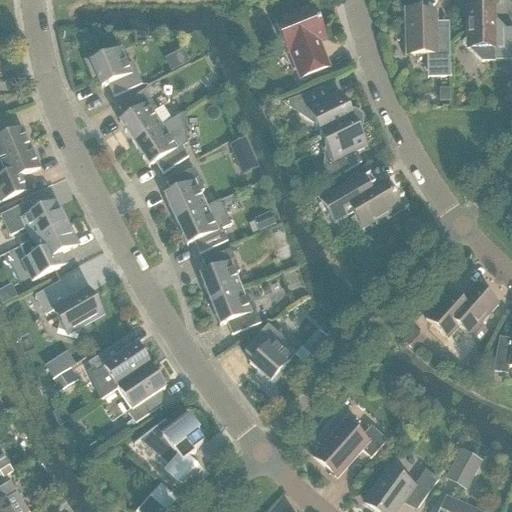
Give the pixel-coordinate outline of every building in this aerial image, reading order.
[(511,32),(502,33),(502,31),(493,22),(493,9),(467,10),(467,38),(462,44),(481,63),(492,63),(494,63),(511,62),(511,32)] [(324,38),(312,10),(300,14),(297,13),(289,16),(287,20),(275,24),(287,53),(290,52),(301,80),(328,69),(319,49),(317,49),(315,42),(324,38)] [(420,14),(420,11),(404,12),(406,57),(426,56),(427,80),(450,79),(449,67),(448,32),(436,32),(436,14),(420,14)] [(127,67),(120,53),(131,48),(131,47),(104,59),(102,55),(84,62),(92,80),(96,79),(101,91),(108,88),(113,99),(141,87),(132,65),(127,67)] [(319,138),(358,119),(349,113),(340,94),(329,100),(324,89),(283,104),(284,105),(292,102),(299,116),(313,125),(319,138)] [(134,147),(171,122),(162,108),(157,112),(143,92),(118,109),(125,119),(118,124),(134,147)] [(171,122),(134,147),(149,170),(156,166),(162,176),(188,159),(181,148),(185,145),(184,120),(182,117),(183,116),(182,115),(171,122)] [(358,119),(319,138),(326,150),(324,168),(331,182),(324,186),(361,164),(355,153),(366,148),(357,129),(358,119)] [(0,163),(31,150),(22,130),(0,139),(0,163)] [(227,142),(240,173),(259,164),(246,134),(227,142)] [(31,150),(0,163),(0,169),(3,177),(0,178),(0,204),(21,195),(15,181),(39,171),(31,150)] [(175,223),(205,209),(198,194),(203,192),(193,170),(166,183),(171,195),(164,198),(175,223)] [(362,196),(354,183),(320,202),(334,226),(352,216),(362,232),(384,218),(386,222),(402,212),(392,196),(391,197),(383,184),(362,196)] [(219,202),(205,209),(175,223),(187,248),(194,245),(199,256),(227,243),(221,231),(230,227),(219,202)] [(32,242),(66,226),(55,204),(32,215),(27,204),(0,217),(0,218),(9,238),(26,230),(32,242)] [(66,226),(32,242),(19,249),(30,271),(26,272),(32,283),(59,270),(54,259),(77,248),(66,226)] [(209,303),(240,290),(234,275),(239,273),(230,251),(202,263),(207,274),(199,277),(209,303)] [(77,298),(66,295),(60,283),(34,298),(45,317),(53,313),(59,323),(57,331),(78,337),(80,329),(102,316),(87,291),(77,298)] [(480,327),(497,307),(475,287),(456,308),(445,298),(425,321),(448,341),(458,329),(477,345),(487,333),(480,327)] [(240,290),(209,303),(220,329),(227,326),(232,337),(260,326),(251,304),(246,306),(240,290)] [(290,360),(278,349),(285,342),(267,326),(244,352),(253,360),(248,366),(258,375),(255,378),(269,391),(283,377),(279,374),(299,352),(298,351),(290,360)] [(415,347),(425,338),(416,328),(406,337),(415,347)] [(102,402),(117,391),(150,369),(136,348),(126,354),(119,344),(88,365),(96,376),(91,379),(102,402)] [(511,346),(498,344),(492,373),(507,376),(508,368),(511,368),(511,346)] [(150,369),(117,391),(131,412),(127,414),(135,426),(162,408),(155,397),(164,391),(150,369)] [(60,394),(79,383),(71,370),(52,382),(60,394)] [(173,430),(159,418),(159,417),(158,416),(133,446),(134,447),(138,442),(170,469),(164,475),(184,493),(201,474),(187,462),(195,456),(193,453),(202,446),(198,440),(200,438),(186,420),(173,430)] [(361,439),(343,423),(312,458),(337,480),(361,453),(370,461),(387,442),(370,428),(361,439)] [(466,493),(482,464),(460,452),(444,481),(466,493)] [(0,472),(9,467),(2,457),(0,458),(0,472)] [(413,489),(388,471),(364,504),(374,511),(396,511),(405,500),(418,509),(438,482),(425,472),(413,489)] [(0,511),(26,511),(9,483),(0,489),(0,511)] [(160,486),(136,511),(167,511),(177,502),(160,486)] [(468,511),(446,502),(441,511),(468,511)]
